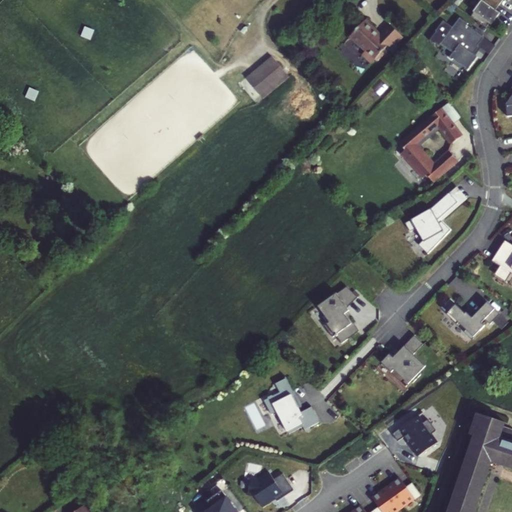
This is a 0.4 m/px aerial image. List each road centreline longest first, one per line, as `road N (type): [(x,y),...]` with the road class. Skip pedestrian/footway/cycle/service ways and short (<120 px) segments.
road 1 (residential): [(379,336),(472,240),(494,197)]
road 2 (residential): [(494,197),(484,86),(511,40)]
